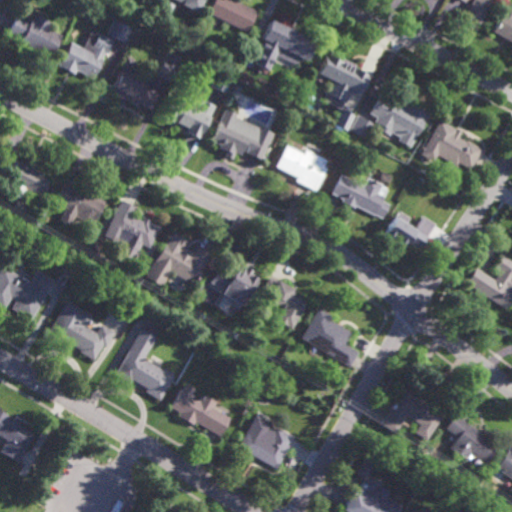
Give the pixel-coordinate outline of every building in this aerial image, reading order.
[(202,0),(196,13),(181,5),(181,4),(173,0),(202,0)] [(246,32),(207,13),(213,0),(231,0),(256,12),(246,32)] [(491,0),(478,25),(462,17),(470,0),(464,0),(463,3),(457,0),(491,0)] [(511,44),(491,33),(506,5),(511,8),(511,44)] [(49,23),(46,29),(59,36),(48,57),(19,41),(20,39),(7,32),(15,17),(27,24),(30,20),(31,21),(34,15),(49,23)] [(123,44),(105,35),(112,20),(130,29),(123,44)] [(303,39),(303,37),(314,42),(303,62),(297,59),(294,66),(274,56),(266,71),(254,64),(260,52),(258,50),(262,40),(261,38),(269,22),(303,39)] [(96,35),(96,34),(110,41),(104,55),(102,54),(100,59),(96,71),(91,79),(73,71),(71,75),(57,68),(68,43),(81,49),(90,32),(96,35)] [(179,61),(169,82),(156,75),(163,60),(164,60),(167,55),(179,61)] [(338,63),(340,60),(353,66),(352,70),(366,77),(357,96),(349,92),(343,105),(322,94),(328,82),(314,75),(323,55),(338,63)] [(128,76),(129,74),(139,79),(137,81),(146,85),(144,89),(156,95),(149,108),(137,102),(136,105),(128,101),(127,103),(108,93),(119,71),(128,76)] [(224,93),(210,86),(217,74),(230,81),(224,93)] [(234,93),(230,91),(233,83),(242,86),(240,91),(239,91),(234,93)] [(390,102),(391,101),(407,110),(409,105),(412,107),(412,108),(424,114),(427,115),(414,138),(413,137),(407,146),(396,139),(398,135),(388,130),(386,134),(378,129),(376,128),(376,126),(372,124),(375,119),(367,114),(368,112),(369,112),(377,98),(376,98),(378,95),(390,102)] [(201,98),(214,104),(197,136),(183,129),(183,130),(170,124),(171,121),(158,115),(168,96),(170,96),(181,101),(182,101),(190,105),(196,108),(201,98)] [(260,157),(246,151),(246,150),(242,148),(239,153),(234,150),(230,157),(224,154),(226,149),(218,146),(219,144),(210,139),(218,121),(218,120),(224,107),(225,107),(236,111),(230,123),(258,136),(262,137),(268,141),(260,157)] [(344,132),(329,125),(336,109),(351,117),(344,132)] [(365,139),(348,130),(355,117),(372,127),(365,139)] [(463,140),(464,138),(479,148),(472,161),(473,162),(469,168),(456,161),(454,165),(435,154),(431,161),(418,153),(428,134),(430,133),(437,121),(458,133),(457,135),(457,136),(463,140)] [(303,152),(305,148),(317,154),(316,154),(328,160),(313,189),(295,180),(297,176),(275,164),(286,143),(303,152)] [(22,163),(25,159),(34,164),(32,168),(41,173),(40,175),(47,179),(37,197),(22,188),(18,196),(0,186),(0,184),(14,158),(22,163)] [(361,185),(365,176),(379,183),(379,184),(383,187),(383,188),(386,189),(383,196),(382,195),(379,199),(387,203),(379,217),(372,214),(353,205),(352,206),(338,200),(339,198),(328,192),(338,173),(361,185)] [(104,198),(93,219),(85,215),(82,220),(72,215),(68,223),(58,218),(63,208),(52,203),(61,185),(73,191),(76,184),(104,198)] [(511,231),(500,224),(511,206),(511,231)] [(141,220),(142,217),(158,225),(148,246),(121,233),(117,241),(102,234),(115,207),(141,220)] [(417,249),(405,241),(403,245),(382,232),(393,215),(412,227),(420,215),(433,223),(417,249)] [(190,251),(194,244),(209,253),(191,283),(168,269),(159,285),(143,275),(170,230),(185,240),(182,246),(190,251)] [(511,295),(503,308),(464,282),(474,267),(492,279),(497,270),(491,266),(499,254),(511,262),(511,295)] [(252,269),(250,272),(258,277),(241,304),(221,292),(220,293),(218,291),(220,288),(209,281),(217,268),(229,276),(237,264),(245,269),(246,265),(252,269)] [(28,282),(35,270),(52,280),(29,319),(10,307),(14,299),(9,296),(2,307),(0,305),(0,267),(1,266),(28,282)] [(304,302),(297,314),(299,315),(292,327),(275,318),(284,300),(283,299),(280,304),(268,297),(278,279),(294,288),(291,295),(304,302)] [(93,332),(98,324),(111,331),(102,346),(100,344),(91,359),(77,351),(78,348),(61,338),(59,341),(45,333),(62,302),(77,311),(72,320),(93,332)] [(347,366),(298,337),(315,307),(328,315),(326,319),(348,332),(342,343),(356,352),(347,366)] [(156,330),(152,336),(153,336),(141,358),(162,370),(163,367),(172,373),(171,375),(172,375),(158,399),(143,390),(144,387),(130,378),(128,381),(113,373),(139,327),(141,327),(144,329),(147,325),(156,330)] [(190,395),(198,400),(202,393),(215,401),(212,408),(229,418),(219,436),(194,421),(192,424),(177,416),(179,412),(169,406),(179,388),(181,390),(184,383),(193,388),(190,395)] [(440,416),(424,440),(412,432),(417,424),(404,415),(392,433),(378,423),(397,393),(396,393),(400,387),(426,404),(426,405),(440,416)] [(15,461),(0,452),(0,445),(4,439),(0,436),(0,411),(6,415),(5,417),(31,433),(15,461)] [(483,464),(468,454),(464,460),(447,449),(455,437),(443,428),(453,414),(497,445),(483,464)] [(285,448),(287,449),(276,469),(237,447),(247,428),(268,440),(275,426),(292,436),(285,448)] [(511,492),(509,490),(511,485),(511,480),(493,468),(511,440),(511,492)] [(377,488),(379,488),(381,487),(386,490),(387,491),(387,494),(385,497),(400,505),(396,511),(344,511),(341,510),(353,488),(359,492),(360,492),(360,491),(359,488),(359,486),(360,484),(364,479),(366,479),(373,483),(374,486),(377,488)]
